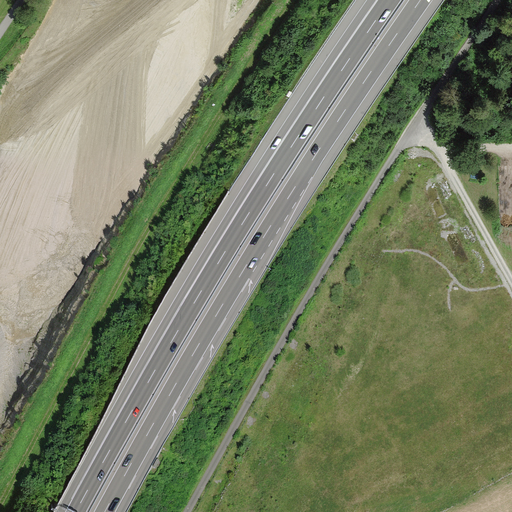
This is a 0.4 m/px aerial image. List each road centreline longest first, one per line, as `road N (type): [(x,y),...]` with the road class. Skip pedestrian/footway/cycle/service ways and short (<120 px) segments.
road 1 (motorway): [(104,511),(241,273),(420,0)]
road 2 (motorway): [(390,0),(245,218),(75,511)]
road 3 (unclassified): [(499,0),(324,269),(187,511)]
road 4 (track): [(0,504),(147,232),(227,106)]
road 5 (track): [(436,142),(511,282)]
road 6 (track): [(294,0),(227,106)]
